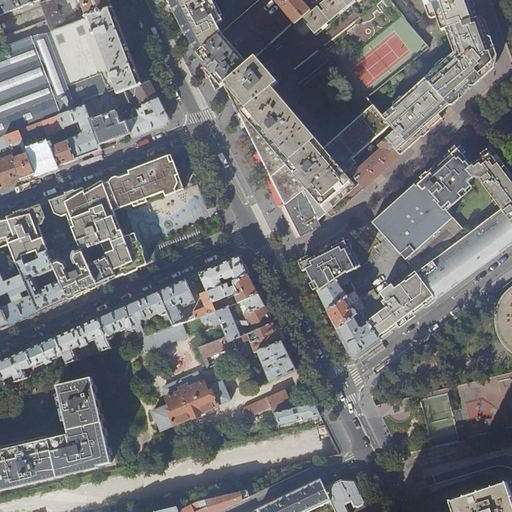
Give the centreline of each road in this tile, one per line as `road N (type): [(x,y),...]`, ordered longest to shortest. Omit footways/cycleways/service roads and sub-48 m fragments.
road 1 (residential): [(0,346),(256,231)]
road 2 (residential): [(203,127),(0,204)]
road 3 (residential): [(511,262),(337,389)]
road 4 (secondary): [(256,231),(337,389)]
road 5 (residential): [(369,451),(235,511)]
road 6 (secondary): [(139,0),(203,127)]
